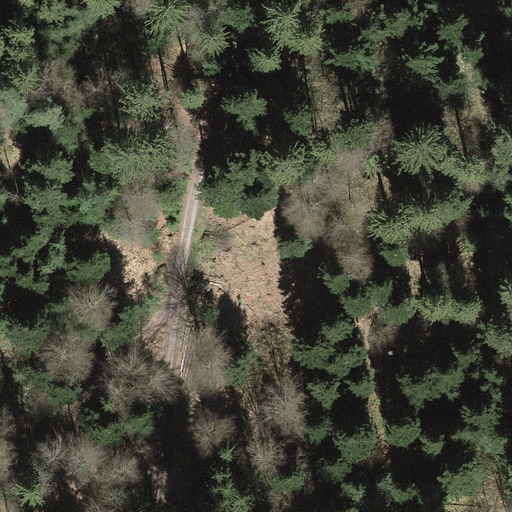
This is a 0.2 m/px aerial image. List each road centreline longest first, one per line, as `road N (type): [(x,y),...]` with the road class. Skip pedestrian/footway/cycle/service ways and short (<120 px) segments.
road 1 (track): [(276,0),(204,150),(174,304),(152,511)]
road 2 (track): [(174,304),(0,510)]
